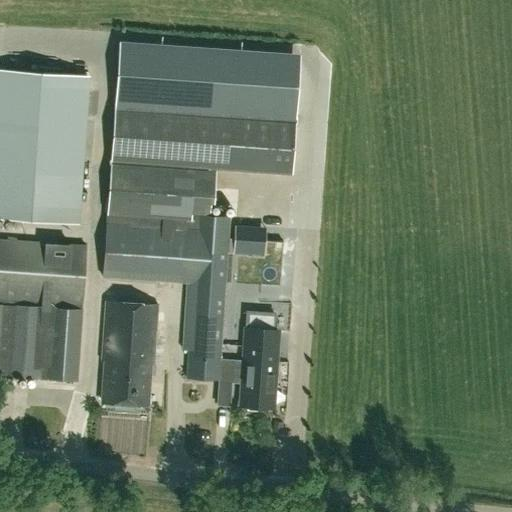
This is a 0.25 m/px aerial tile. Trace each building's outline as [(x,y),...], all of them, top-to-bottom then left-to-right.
[(0,215),(76,220),(86,76),(0,70),(0,215)] [(116,109),(108,207),(191,212),(195,167),(291,174),(295,122),(116,109)] [(243,360),(219,359),(229,214),(108,207),(103,278),(187,284),(182,349),(188,350),(186,378),(218,380),(217,382),(230,383),(231,376),(242,377),(243,360)] [(0,375),(77,381),(85,246),(0,240),(0,375)] [(154,365),(158,304),(105,301),(101,361),(105,361),(102,402),(147,405),(150,364),(154,365)] [(275,362),(243,360),(240,406),(272,408),(275,362)] [(86,376),(81,399),(92,401),(96,378),(86,376)]
